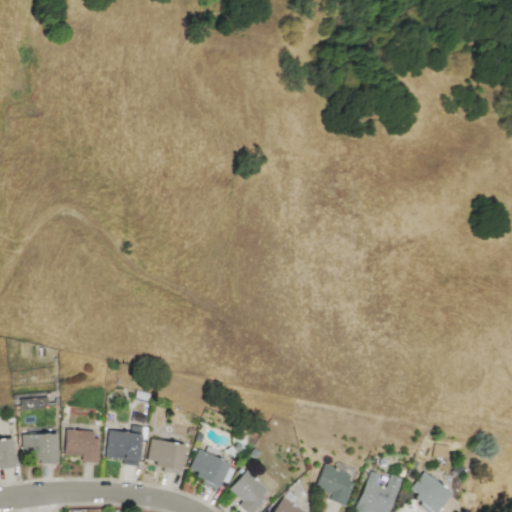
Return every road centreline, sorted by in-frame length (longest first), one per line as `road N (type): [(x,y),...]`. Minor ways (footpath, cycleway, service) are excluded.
road 1 (track): [(0,285),(54,208),(85,216),(117,263),(277,352),(320,388),(511,429)]
road 2 (residential): [(193,511),(125,493),(0,500)]
